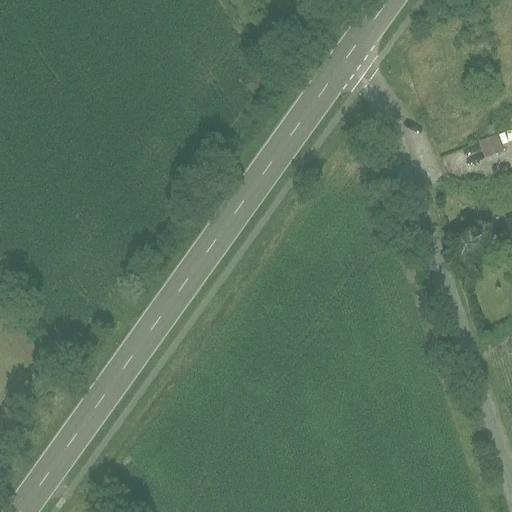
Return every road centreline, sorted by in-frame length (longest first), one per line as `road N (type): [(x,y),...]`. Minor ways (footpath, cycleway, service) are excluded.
road 1 (tertiary): [(355,53),(24,511)]
road 2 (residential): [(511,490),(373,67),(355,53)]
